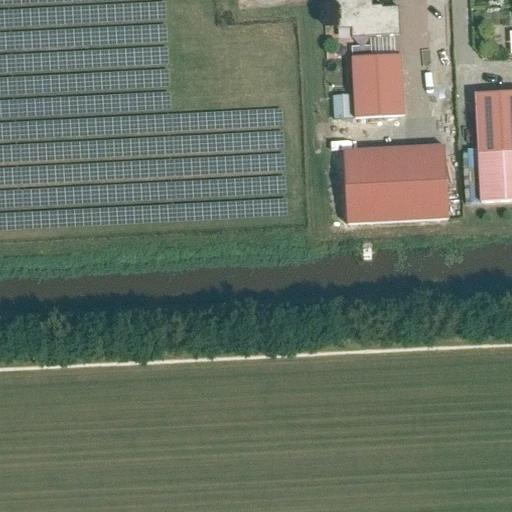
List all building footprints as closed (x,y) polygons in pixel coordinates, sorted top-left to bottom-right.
[(372,12),(371,0),(335,0),(337,31),(351,30),(352,39),(400,37),(398,8),(381,9),(381,11),(372,12)] [(355,121),(404,119),(401,58),(352,60),(355,121)] [(481,205),(511,203),(511,94),(475,96),(478,157),(481,205)] [(353,121),(353,109),(334,110),(334,122),(353,121)] [(350,228),(450,222),(446,148),(346,154),(350,228)]
